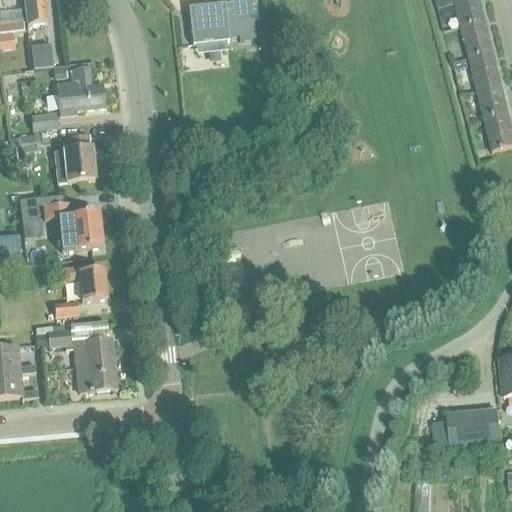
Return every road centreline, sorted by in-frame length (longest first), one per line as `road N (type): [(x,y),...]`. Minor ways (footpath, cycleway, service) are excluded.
road 1 (tertiary): [(171,410),(128,56),(111,0)]
road 2 (residential): [(356,511),(377,418),(402,378),(479,333),(511,272)]
road 3 (residential): [(0,429),(171,410)]
